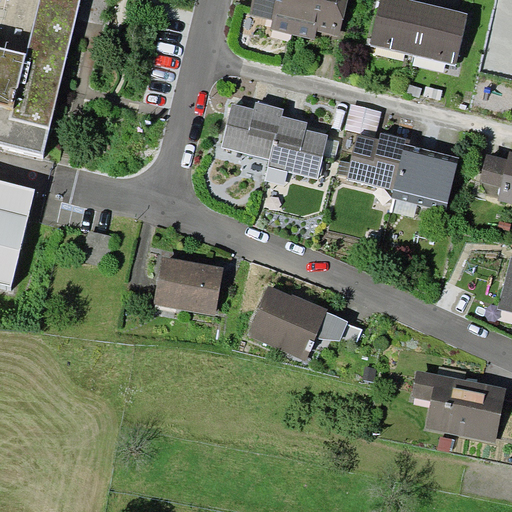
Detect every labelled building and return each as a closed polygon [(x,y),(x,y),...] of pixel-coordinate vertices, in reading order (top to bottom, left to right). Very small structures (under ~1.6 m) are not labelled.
[(75,27),(81,0),(41,0),(29,52),(0,45),(0,142),(44,154),(75,27)] [(270,29),(291,34),(298,0),(252,0),(250,14),(273,20),(270,29)] [(298,0),(291,34),(315,38),(317,30),(340,35),(347,0),(298,0)] [(379,0),(369,44),(414,54),(426,3),(414,0),(379,0)] [(468,14),(426,3),(414,54),(456,65),(468,14)] [(419,98),(423,88),(409,84),(407,93),(419,98)] [(443,90),(426,86),(423,96),(440,100),(443,90)] [(254,109),(232,104),(221,148),(269,160),(275,134),(277,135),(281,116),(284,109),(256,103),(254,109)] [(357,133),(375,137),(381,112),(351,104),(344,129),(357,133)] [(307,122),(281,116),(277,135),(275,134),(269,160),(268,166),(289,171),(316,177),(326,135),(305,130),(307,122)] [(409,144),(410,139),(380,131),(379,138),(375,137),(357,133),(350,162),(347,175),(346,179),(392,190),(404,143),(409,144)] [(409,144),(404,143),(392,190),(391,197),(446,211),(460,157),(409,144)] [(511,151),(510,151),(508,159),(501,187),(498,198),(497,200),(511,203),(511,151)] [(508,159),(487,154),(480,182),(482,183),(501,187),(508,159)] [(347,175),(350,162),(340,160),(337,173),(347,175)] [(285,186),(289,171),(268,166),(264,181),(285,186)] [(0,284),(12,287),(35,189),(0,180),(0,284)] [(501,187),(482,183),(487,195),(498,198),(501,187)] [(107,267),(114,237),(89,232),(83,261),(107,267)] [(224,266),(163,256),(155,304),(216,314),(224,266)] [(511,312),(511,258),(497,308),(511,312)] [(292,294),(268,284),(247,335),(306,359),(315,338),(340,341),(340,339),(347,323),(349,322),(327,311),(328,308),(292,293),(292,294)] [(362,330),(347,323),(340,339),(355,346),(362,330)] [(439,366),(438,374),(464,379),(466,371),(439,366)] [(374,381),(376,369),(365,367),(363,379),(374,381)] [(504,399),(506,388),(464,379),(438,374),(416,369),(410,401),(430,405),(425,428),(495,442),(496,438),(504,399)] [(511,400),(504,399),(496,438),(511,441),(511,400)]
